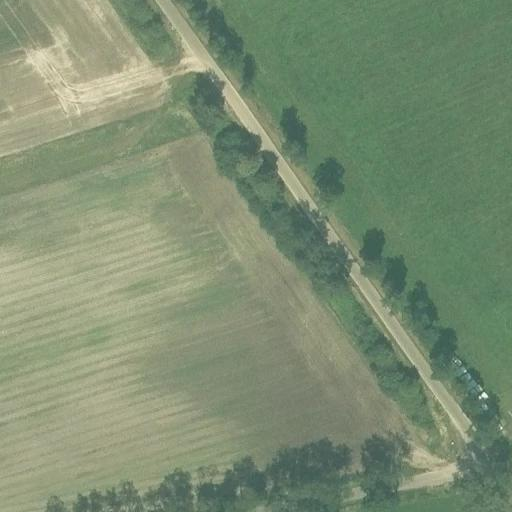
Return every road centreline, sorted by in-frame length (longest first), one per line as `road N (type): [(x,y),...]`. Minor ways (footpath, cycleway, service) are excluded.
road 1 (unclassified): [(488,462),(161,0)]
road 2 (unclassified): [(269,511),(488,462)]
